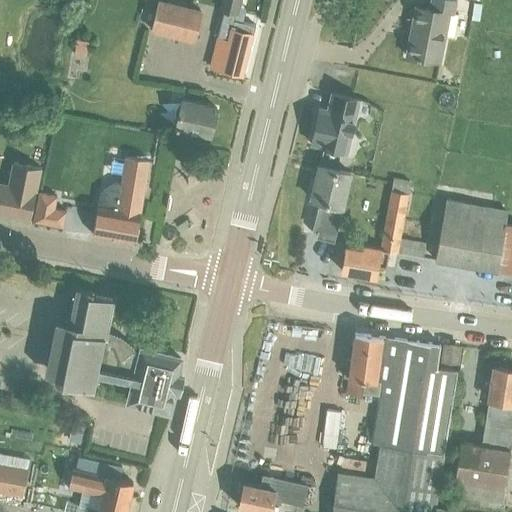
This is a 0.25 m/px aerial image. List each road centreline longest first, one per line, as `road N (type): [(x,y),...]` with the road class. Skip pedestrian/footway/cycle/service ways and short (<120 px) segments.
road 1 (primary): [(229,280),(297,0)]
road 2 (tertiary): [(511,329),(229,280)]
road 3 (primary): [(173,511),(229,280)]
road 4 (tertiary): [(0,237),(184,272)]
